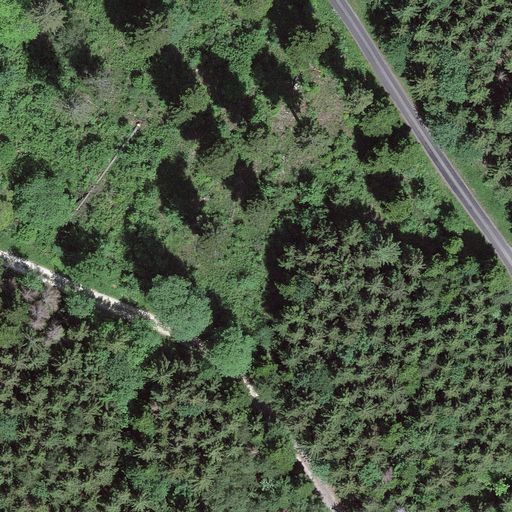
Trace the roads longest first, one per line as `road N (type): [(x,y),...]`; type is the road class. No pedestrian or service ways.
road 1 (track): [(335,511),(282,425),(221,363),(126,305),(0,257)]
road 2 (unclassified): [(511,266),(335,0)]
